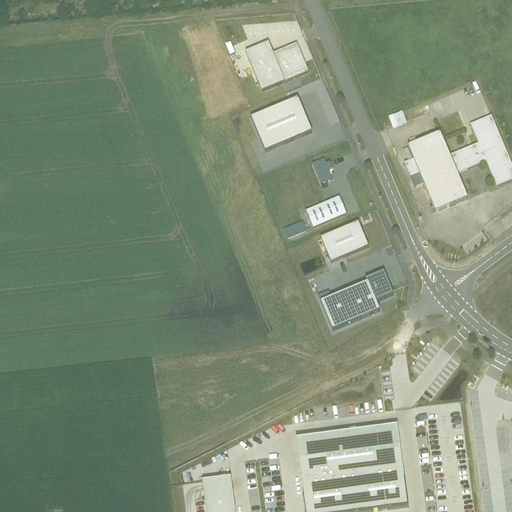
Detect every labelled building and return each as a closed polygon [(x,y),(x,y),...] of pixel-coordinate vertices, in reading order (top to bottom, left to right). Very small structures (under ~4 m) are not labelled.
[(244,53),(261,93),(308,73),(296,44),(273,55),(267,44),(244,53)] [(302,100),(254,120),(269,154),(316,135),(302,100)] [(440,134),(409,147),(436,210),(466,197),(457,176),(486,164),(496,187),(511,179),(511,168),(490,117),(470,126),(478,143),(449,155),(440,134)] [(327,161),(314,166),(322,187),(336,182),(332,171),(336,170),(333,163),(328,165),(327,161)] [(349,218),(342,200),(308,213),(315,231),(349,218)] [(308,233),(304,224),(285,232),(290,242),(308,233)] [(367,249),(358,226),(320,239),(330,264),(367,249)] [(332,333),(380,313),(377,304),(396,296),(387,272),(365,281),(367,285),(318,305),(332,333)] [(418,511),(408,427),(282,442),(290,511),(418,511)] [(193,511),(241,511),(236,473),(189,480),(193,511)]
